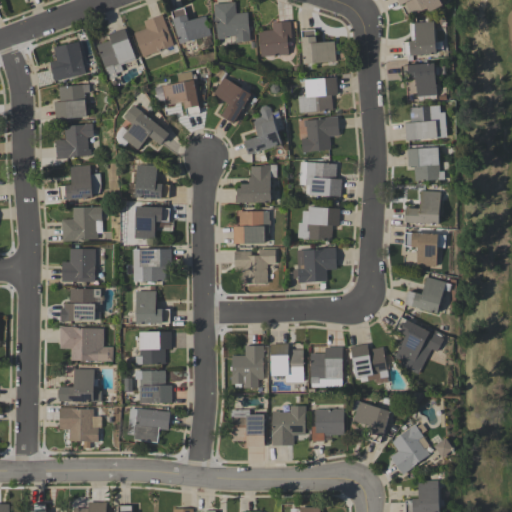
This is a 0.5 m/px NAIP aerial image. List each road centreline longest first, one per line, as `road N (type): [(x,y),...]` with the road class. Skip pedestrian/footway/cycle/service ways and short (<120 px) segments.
road 1 (residential): [(3,43),(23,88),(30,277),(23,476)]
road 2 (residential): [(0,43),(101,0),(358,16)]
road 3 (tertiary): [(0,476),(112,472),(365,484)]
road 4 (residential): [(204,162),(200,475)]
road 5 (residential): [(358,16),(366,36),(370,284),(363,305)]
road 6 (residential): [(204,314),(363,305)]
